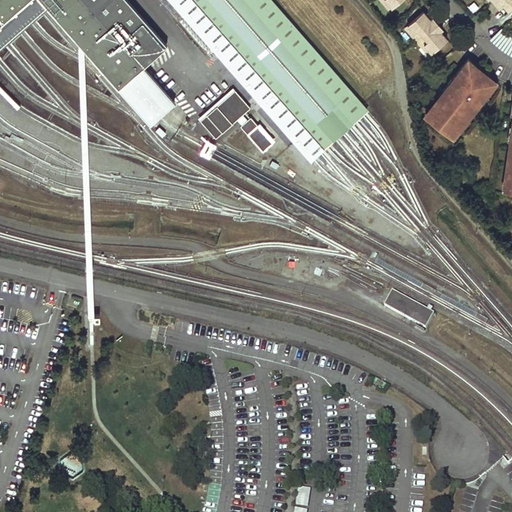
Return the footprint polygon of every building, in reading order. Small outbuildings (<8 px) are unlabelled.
[(153,114),(171,98),(140,62),(164,40),(128,0),(0,0),(0,17),(8,10),(19,1),(19,0),(42,0),(147,120),(153,114)] [(193,0),(325,148),(327,146),(338,137),(345,130),(352,124),(359,118),(366,112),(370,109),(274,0),(193,0)] [(378,0),(386,9),(389,7),(383,0),(378,0)] [(511,0),(491,0),(498,7),(501,4),(506,9),(511,5),(511,4),(511,0)] [(421,11),(405,24),(412,33),(413,31),(423,42),(421,43),(428,52),(444,38),(437,30),(440,28),(430,17),(428,19),(421,11)] [(405,24),(402,27),(425,54),(428,52),(421,43),(423,42),(413,31),(412,33),(405,24)] [(511,35),(508,33),(505,30),(502,27),(489,39),(499,48),(508,55),(511,56),(511,35)] [(431,113),(429,116),(431,118),(445,129),(446,130),(449,126),(454,130),(465,116),(466,113),(465,113),(468,109),(471,111),(482,97),(481,96),(478,93),(482,88),(485,90),(493,82),(479,71),(476,75),(474,73),(479,68),(466,57),(451,76),(453,78),(450,83),(447,81),(441,88),(444,90),(441,94),(440,93),(439,95),(428,110),(431,113)] [(453,78),(451,76),(449,74),(445,80),(447,81),(450,83),(453,78)] [(234,89),(200,120),(215,138),(250,107),(234,89)] [(431,113),(428,110),(423,116),(429,120),(431,118),(429,116),(431,113)] [(251,117),(240,126),(247,134),(258,125),(251,117)] [(449,126),(446,130),(445,129),(442,131),(449,136),(454,130),(449,126)] [(393,289),(387,300),(385,304),(426,327),(434,313),(393,289)] [(60,461),(74,475),(85,465),(72,450),(60,461)] [(308,507),(312,489),(300,487),(297,505),(308,507)]
